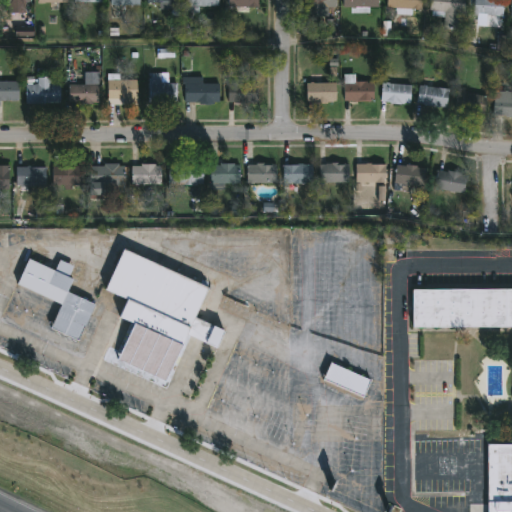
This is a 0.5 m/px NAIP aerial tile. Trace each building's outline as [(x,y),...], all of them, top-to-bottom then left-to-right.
[(147,0),(147,3),(160,3),(160,10),(171,9),(171,2),(177,2),(177,0),(147,0)] [(216,0),(216,6),(197,6),(197,13),(185,13),(185,7),(182,7),(181,0),(216,0)] [(228,0),(228,7),(258,8),(258,0),(228,0)] [(333,0),(333,7),(326,7),(326,16),(305,16),(304,0),(333,0)] [(375,0),(375,8),(367,8),(367,13),(350,13),(350,24),(343,24),(343,12),(349,12),(349,7),(341,7),(341,0),(375,0)] [(419,0),(419,10),(408,9),(408,15),(393,14),(394,8),(384,7),(384,0),(419,0)] [(462,0),(461,13),(456,13),(454,30),(441,29),(443,17),(430,15),(431,11),(427,10),(428,0),(462,0)] [(500,0),(500,16),(471,14),(471,0),(500,0)] [(0,69),(4,69),(4,82),(21,82),(21,100),(3,100),(3,105),(0,105),(0,69)] [(166,73),(166,83),(175,83),(174,103),(146,102),(146,73),(166,73)] [(118,74),(118,80),(134,80),(134,104),(120,105),(120,100),(108,100),(108,80),(109,80),(109,74),(118,74)] [(201,77),(201,83),(217,83),(217,102),(213,102),(211,105),(209,106),(198,105),(198,102),(182,102),(182,85),(180,85),(180,77),(201,77)] [(53,78),(53,83),(56,83),(56,85),(62,85),(63,103),(29,104),(28,85),(40,84),(40,78),(53,78)] [(362,82),(370,83),(370,101),(342,101),(342,83),(362,82)] [(333,83),(333,102),(313,104),(313,102),(304,102),(304,83),(333,83)] [(408,85),(407,103),(398,103),(398,104),(378,101),(380,83),(408,85)] [(101,84),(101,103),(82,104),(82,103),(72,103),(71,84),(101,84)] [(255,102),(227,102),(227,84),(255,84),(255,102)] [(446,89),(444,108),(415,104),(417,85),(446,89)] [(485,97),(481,115),(476,114),(476,116),(452,110),(456,91),(485,97)] [(509,91),(509,97),(511,97),(511,117),(501,118),(501,116),(491,116),(492,91),(509,91)] [(187,162),(187,166),(200,166),(200,184),(172,186),(171,162),(187,162)] [(343,163),(343,164),(346,164),(346,182),(317,183),(317,165),(329,163),(343,163)] [(121,164),(121,166),(126,166),(126,184),(107,185),(107,196),(93,196),(92,167),(107,167),(107,164),(121,164)] [(158,164),(158,166),(163,166),(164,184),(134,185),(134,167),(158,164)] [(231,164),(231,165),(237,165),(237,183),(208,183),(208,165),(231,164)] [(271,164),(273,165),(273,183),(244,183),(245,165),(271,164)] [(300,164),(300,165),(309,165),(309,183),(280,184),(280,165),(300,164)] [(369,164),(368,165),(384,165),(384,183),(354,183),(354,164),(369,164)] [(415,166),(414,168),(422,169),(420,186),(408,185),(407,190),(392,188),(395,165),(415,166)] [(11,189),(0,189),(0,166),(12,166),(11,189)] [(43,184),(43,187),(19,186),(19,167),(50,167),(50,184),(43,184)] [(85,186),(56,186),(56,167),(85,167),(85,186)] [(445,170),(459,173),(458,175),(464,176),(460,195),(433,190),(436,171),(445,172),(445,170)] [(216,331),(208,349),(195,343),(178,335),(161,382),(113,360),(124,325),(111,318),(120,298),(109,294),(127,255),(201,288),(188,318),(203,325),(216,331)] [(33,260),(58,271),(63,260),(77,266),(72,277),(78,280),(73,292),(100,305),(83,341),(55,328),(66,305),(21,285),(33,260)] [(511,289),(511,511),(487,511),(487,503),(487,445),(511,445),(511,328),(412,328),(412,290),(511,289)] [(366,381),(358,397),(319,380),(327,363),(366,381)]
